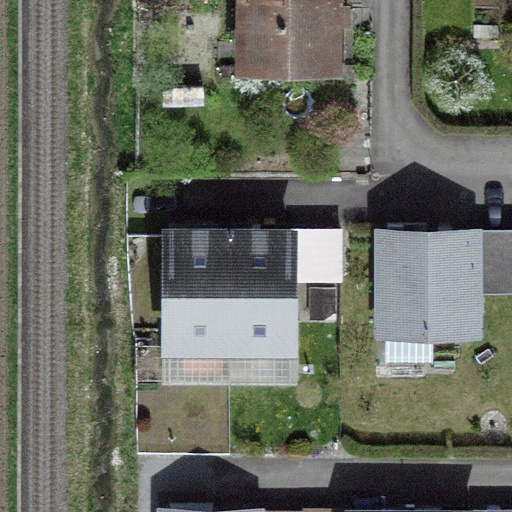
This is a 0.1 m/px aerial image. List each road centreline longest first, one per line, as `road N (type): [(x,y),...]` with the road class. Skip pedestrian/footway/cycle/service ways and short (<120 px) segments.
road 1 (track): [(24,511),(27,0)]
road 2 (residential): [(394,0),(394,103),(403,131),(439,151),(511,151)]
